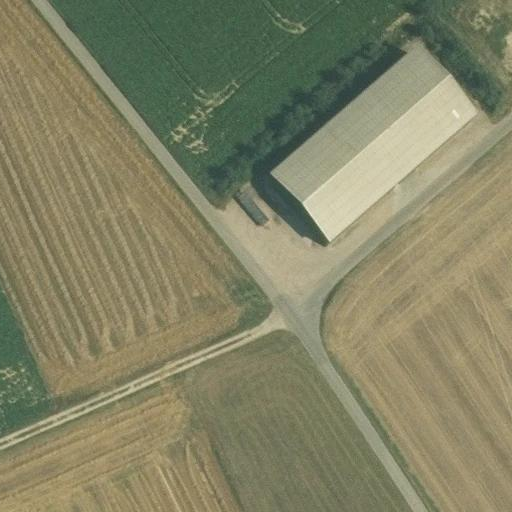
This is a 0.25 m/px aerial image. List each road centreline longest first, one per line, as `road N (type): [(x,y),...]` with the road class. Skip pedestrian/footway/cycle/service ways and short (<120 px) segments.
road 1 (track): [(49,0),(311,326)]
road 2 (track): [(0,462),(311,326)]
road 3 (track): [(311,326),(511,147)]
road 4 (track): [(311,326),(428,511)]
